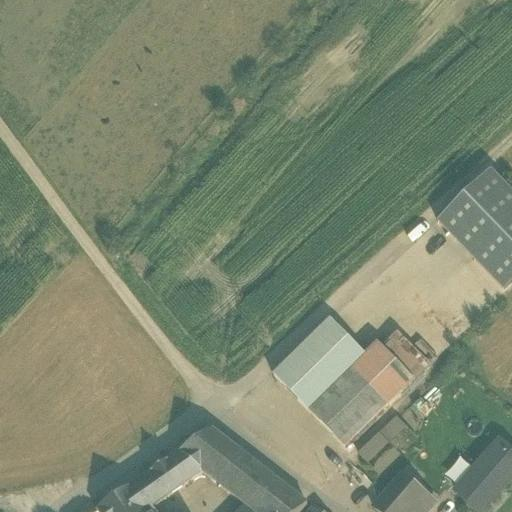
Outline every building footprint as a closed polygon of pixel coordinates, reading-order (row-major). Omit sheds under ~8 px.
[(511,195),(490,172),(437,223),(504,292),(511,284),(511,195)] [(331,322),(273,378),(344,449),(412,382),(381,352),(376,347),(365,358),(331,322)] [(381,352),(412,382),(429,367),(397,335),(381,352)] [(420,435),(396,415),(359,451),(384,472),(420,435)] [(299,511),(306,505),(212,431),(152,474),(166,492),(170,497),(202,474),(247,509),(244,511),(299,511)] [(511,455),(499,445),(457,492),(480,511),(482,511),(511,477),(511,455)] [(147,511),(144,507),(166,492),(152,474),(97,511),(147,511)] [(388,482),(361,511),(416,511),(419,509),(388,482)] [(436,511),(425,502),(419,509),(416,511),(436,511)]
